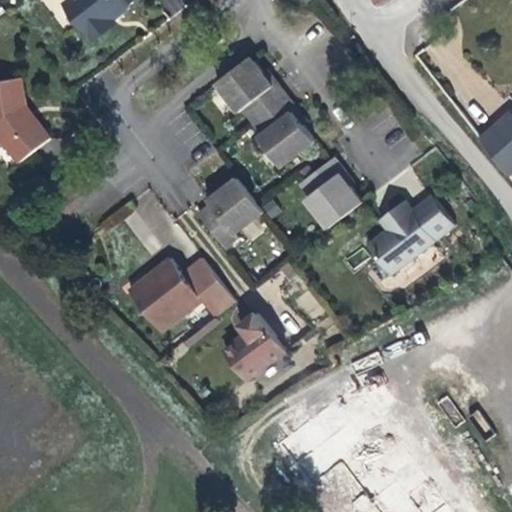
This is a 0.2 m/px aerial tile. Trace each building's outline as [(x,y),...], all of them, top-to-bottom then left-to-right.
[(128,4),(135,0),(68,0),(95,38),(117,21),(114,17),(118,13),(124,13),(127,11),(128,4)] [(261,67),(249,52),(215,78),(236,106),(241,101),(261,128),(256,132),(278,162),(312,135),(301,120),(291,107),(296,102),(275,77),(271,80),(261,67)] [(261,67),(271,80),(275,77),(265,63),(261,67)] [(26,112),(23,76),(0,77),(0,133),(20,160),(53,135),(38,113),(35,115),(26,112)] [(296,102),(291,107),(301,120),(307,116),(296,102)] [(511,107),(480,138),(509,176),(511,173),(511,107)] [(342,167),(332,153),(298,180),(305,190),(300,194),(324,226),(359,200),(337,172),(342,167)] [(342,167),(337,172),(345,182),(351,178),(342,167)] [(234,232),(262,212),(253,200),(235,177),(219,189),(207,198),(206,199),(209,204),(195,214),(221,248),(237,236),(234,232)] [(204,193),(207,198),(219,189),(216,184),(204,193)] [(388,271),(453,222),(430,193),(410,207),(402,196),(387,209),(394,220),(385,227),(366,241),(388,271)] [(394,220),(387,209),(376,216),(385,227),(394,220)] [(212,316),(233,300),(204,261),(192,270),(187,263),(180,269),(169,254),(125,286),(158,329),(199,299),(212,316)] [(192,270),(204,261),(199,255),(187,263),(192,270)] [(256,309),(240,322),(246,329),(222,346),(247,377),(285,346),(256,309)] [(453,511),(356,383),(279,440),(312,483),(341,461),(380,511),(453,511)]
